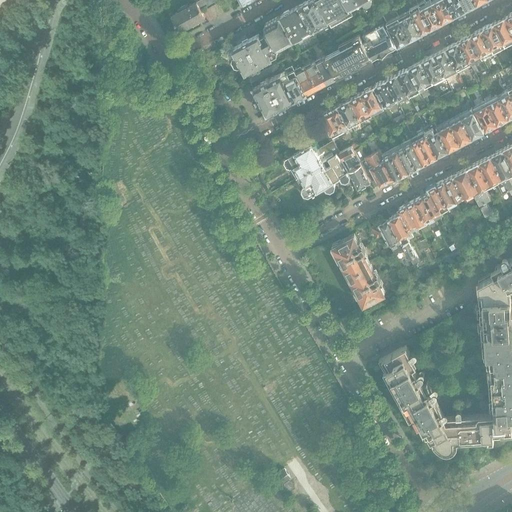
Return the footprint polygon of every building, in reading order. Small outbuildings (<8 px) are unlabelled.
[(205,17),(201,9),(207,5),(204,0),(199,0),(189,6),(188,4),(178,9),(179,11),(171,16),(180,31),(205,17)] [(318,0),(307,0),(299,5),(312,30),(329,21),(318,0)] [(345,0),(318,0),(329,21),(331,25),(353,14),(349,7),(345,0)] [(425,0),(419,4),(420,6),(431,27),(442,21),(431,0),(430,0),(426,2),(425,0)] [(454,15),(445,0),(431,0),(442,21),(454,15)] [(466,9),(460,0),(445,0),(454,15),(466,9)] [(475,0),(460,0),(466,9),(477,3),(475,0)] [(411,8),(409,9),(410,10),(422,32),(431,27),(420,6),(419,4),(411,8)] [(312,30),(299,5),(281,15),(293,39),(294,39),(303,34),(305,37),(313,32),(312,30)] [(422,32),(410,10),(398,16),(410,39),(422,32)] [(293,39),(281,15),(265,24),(265,32),(266,33),(260,36),(272,58),(277,54),(279,47),(293,40),(293,39)] [(410,39),(398,16),(386,22),(398,45),(410,39)] [(511,41),(511,29),(505,16),(493,22),(505,45),(511,41)] [(486,26),(482,28),(494,51),(495,53),(502,50),(501,47),(505,45),(493,22),(486,26)] [(396,46),(387,28),(372,36),(366,26),(361,29),(369,46),(367,47),(373,58),(374,58),(373,58),(396,46)] [(326,55),(325,55),(336,77),(337,76),(337,77),(373,58),(367,47),(369,46),(361,29),(360,27),(351,32),(355,40),(326,55)] [(482,28),(470,34),(482,57),(487,55),(488,57),(495,53),(494,51),(482,28)] [(272,58),(260,36),(259,33),(248,39),(243,42),(233,48),(236,54),(236,55),(233,57),(231,60),(235,66),(238,67),(242,65),(242,66),(246,72),(272,58)] [(482,57),(470,34),(458,40),(470,63),(482,57)] [(458,40),(421,60),(433,82),(435,84),(446,78),(449,84),(451,82),(447,75),(457,69),(458,72),(466,67),(470,66),(470,63),(458,40)] [(315,60),(320,70),(321,70),(322,72),(322,73),(326,82),(336,77),(325,55),(315,60)] [(315,60),(305,65),(311,75),(312,76),(313,78),(312,79),(317,87),(326,82),(322,73),(322,72),(321,70),(320,70),(315,60)] [(421,60),(408,67),(421,90),(424,97),(430,94),(426,86),(433,82),(421,60)] [(307,93),(307,92),(296,71),(295,69),(288,72),(287,70),(284,71),(279,62),(275,63),(278,68),(280,73),(294,99),(299,97),(299,96),(306,93),(307,93)] [(251,83),(278,68),(275,63),(253,76),(248,78),(251,83)] [(198,72),(199,68),(198,66),(194,65),(192,67),(191,70),(192,72),(196,73),(198,72)] [(305,65),(296,71),(307,92),(317,87),(312,79),(313,78),(312,76),(311,75),(305,65)] [(421,90),(408,67),(397,73),(409,96),(421,90)] [(294,99),(280,73),(268,80),(267,78),(259,83),(260,84),(253,87),(257,95),(254,97),(253,101),(255,106),(259,107),(263,105),(267,113),(266,113),(267,114),(268,113),(275,110),(279,107),(282,106),(287,103),(294,99)] [(397,73),(386,79),(397,100),(404,96),(405,98),(409,96),(397,73)] [(397,100),(386,79),(376,84),(385,102),(384,103),(386,106),(387,106),(389,107),(392,106),(392,103),(397,100)] [(372,86),(360,92),(372,114),(377,111),(384,107),(382,104),(373,86),(372,86)] [(165,87),(155,87),(155,95),(165,95),(165,87)] [(504,94),(498,97),(509,117),(511,116),(511,96),(508,89),(503,91),(504,94)] [(360,92),(349,98),(361,120),(372,114),(360,92)] [(498,97),(497,94),(492,97),(491,94),(484,98),(485,100),(498,124),(509,117),(498,97)] [(349,98),(338,103),(348,122),(349,124),(350,125),(350,126),(361,120),(349,98)] [(498,124),(485,100),(473,107),(486,130),(498,124)] [(348,122),(338,103),(320,113),(332,138),(345,131),(343,128),(350,125),(349,124),(348,122)] [(472,107),(460,113),(461,116),(473,137),(480,133),(484,131),(473,110),(472,107)] [(460,113),(448,119),(450,123),(461,143),(468,139),(473,137),(461,116),(460,113)] [(448,119),(437,125),(439,129),(440,128),(450,149),(457,145),(461,143),(450,123),(448,119)] [(434,121),(423,127),(425,130),(438,155),(445,151),(450,149),(449,149),(450,149),(440,128),(439,129),(437,125),(434,121)] [(431,159),(438,155),(425,130),(418,134),(431,159)] [(431,159),(418,134),(411,138),(424,162),(431,159)] [(424,162),(411,138),(403,142),(416,166),(424,162)] [(323,161),(319,155),(324,151),(328,158),(330,157),(340,151),(333,139),(316,150),(311,143),(295,153),(284,159),(285,160),(284,163),(287,168),(290,168),(290,169),(295,166),(300,175),(323,161)] [(416,166),(403,142),(396,145),(409,170),(416,166)] [(509,145),(503,148),(511,165),(511,143),(509,145)] [(355,150),(354,148),(352,145),(340,151),(342,156),(343,158),(349,155),(355,166),(349,169),(358,187),(371,181),(355,150)] [(409,170),(396,145),(389,149),(402,174),(409,170)] [(376,178),(365,156),(366,155),(362,146),(355,150),(371,181),(376,178)] [(395,177),(384,155),(380,148),(366,155),(365,156),(376,178),(380,186),(395,177)] [(495,152),(491,154),(501,175),(503,177),(508,187),(511,193),(511,194),(511,193),(511,180),(510,175),(511,174),(511,165),(503,148),(496,152),(495,152)] [(350,176),(340,158),(342,156),(340,151),(330,157),(334,164),(330,166),(328,164),(326,165),(324,161),(323,161),(300,175),(305,184),(303,186),(302,190),(304,194),(309,195),(317,190),(317,191),(324,186),(324,187),(325,186),(326,190),(331,191),(334,188),(335,184),(334,182),(341,179),(342,181),(346,182),(349,180),(350,176)] [(391,152),(384,155),(395,177),(402,174),(391,152)] [(486,157),(479,161),(492,185),(494,189),(500,186),(502,191),(506,189),(508,187),(503,177),(501,175),(491,154),(486,157)] [(492,185),(479,161),(472,164),(468,166),(486,200),(491,198),(490,197),(491,196),(486,188),(492,185)] [(463,169),(454,174),(466,196),(467,198),(475,194),(485,215),(488,214),(491,212),(486,200),(468,166),(463,169)] [(466,196),(454,174),(445,179),(457,201),(466,196)] [(445,179),(437,183),(449,206),(457,202),(457,201),(445,179)] [(437,183),(428,187),(430,191),(431,190),(441,211),(449,206),(437,183)] [(426,193),(423,195),(435,218),(443,214),(441,211),(431,190),(430,191),(426,193)] [(419,197),(415,199),(427,222),(429,226),(437,222),(435,218),(423,195),(419,197)] [(410,201),(407,203),(419,226),(427,222),(415,199),(410,201)] [(403,205),(398,207),(401,211),(411,231),(419,226),(407,203),(403,205)] [(414,236),(411,231),(401,211),(389,217),(405,248),(414,263),(420,260),(409,239),(414,236)] [(389,217),(379,223),(384,233),(395,253),(405,248),(389,217)] [(371,227),(376,237),(382,234),(384,233),(379,223),(371,227)] [(295,230),(293,226),(291,227),(291,226),(287,225),(286,226),(285,224),(282,226),(283,228),(284,228),(286,231),(289,232),(292,230),(293,231),(295,230)] [(372,261),(362,243),(360,244),(354,233),(341,240),(340,238),(332,243),(349,274),(372,261)] [(425,238),(417,243),(419,247),(423,247),(429,245),(425,238)] [(390,251),(388,246),(381,250),(383,255),(390,251)] [(511,307),(511,305),(511,304),(511,296),(511,297),(511,296),(511,294),(511,288),(511,287),(511,256),(496,265),(494,272),(491,273),(478,280),(480,301),(480,309),(477,310),(477,319),(485,318),(485,322),(478,323),(478,332),(482,332),(484,362),(488,362),(489,375),(492,375),(494,395),(490,396),(491,405),(492,405),(492,412),(445,415),(427,382),(424,384),(414,366),(410,360),(411,359),(412,358),(413,357),(406,344),(379,359),(389,378),(386,380),(397,400),(400,398),(413,422),(416,420),(424,435),(427,433),(432,442),(434,445),(437,448),(441,451),(444,452),(448,453),(450,452),(453,450),(455,448),(457,445),(458,442),(503,439),(503,435),(511,434),(511,307)] [(385,291),(379,280),(381,278),(372,261),(349,274),(364,302),(385,291)] [(290,477),(284,468),(273,476),(279,485),(290,477)]
